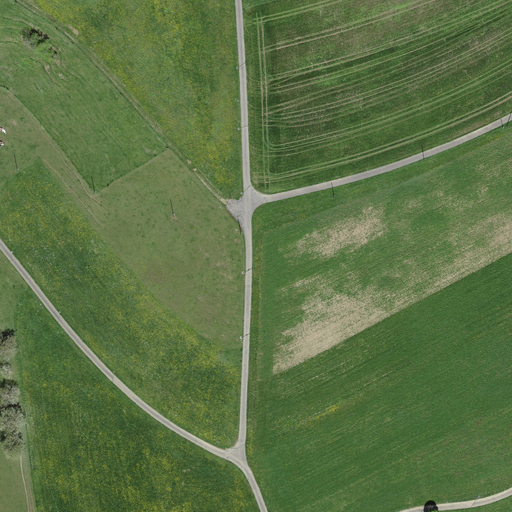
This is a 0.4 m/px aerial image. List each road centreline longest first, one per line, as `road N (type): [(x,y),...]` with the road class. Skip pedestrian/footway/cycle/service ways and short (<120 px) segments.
road 1 (track): [(234,0),(250,207),(239,462)]
road 2 (unclassified): [(0,245),(85,352),(128,392),(242,465),(264,511)]
road 3 (track): [(511,114),(450,147),(250,207)]
